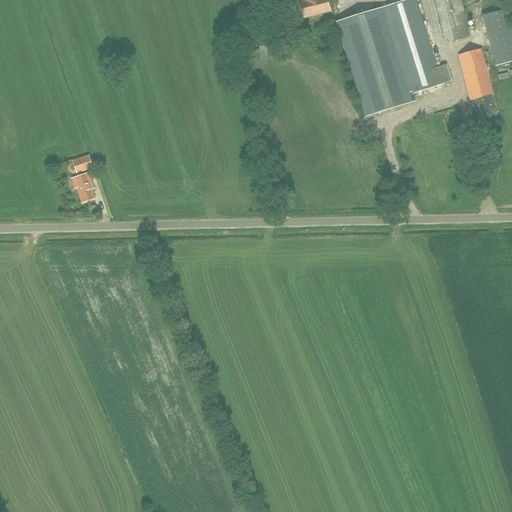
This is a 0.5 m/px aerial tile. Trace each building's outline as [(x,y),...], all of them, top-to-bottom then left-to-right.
[(304,19),(330,12),(327,0),(301,0),(302,2),(299,2),(304,19)] [(442,84),(452,81),(447,65),(437,68),(415,0),(410,0),(339,23),(369,116),(415,102),(413,94),(442,85),(442,84)] [(434,0),(444,36),(445,43),(471,37),(461,0),(434,0)] [(484,17),(489,34),(511,28),(507,11),(484,17)] [(478,121),(497,116),(491,96),(494,95),(482,49),(459,56),(472,108),(474,107),(478,121)] [(76,173),(93,168),(89,156),(72,162),(76,173)] [(83,203),(95,199),(92,190),(94,189),(89,173),(72,179),(75,189),(78,188),(83,203)]
